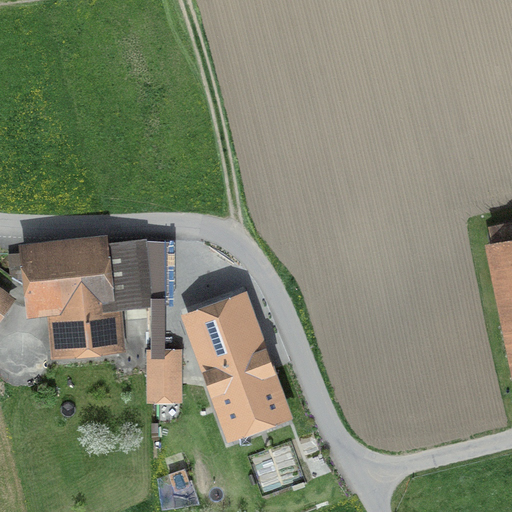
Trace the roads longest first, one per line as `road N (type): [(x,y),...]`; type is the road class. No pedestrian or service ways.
road 1 (unclassified): [(0,211),(197,221),(253,249),(362,477)]
road 2 (track): [(253,249),(185,0)]
road 3 (unclassified): [(362,477),(511,438)]
